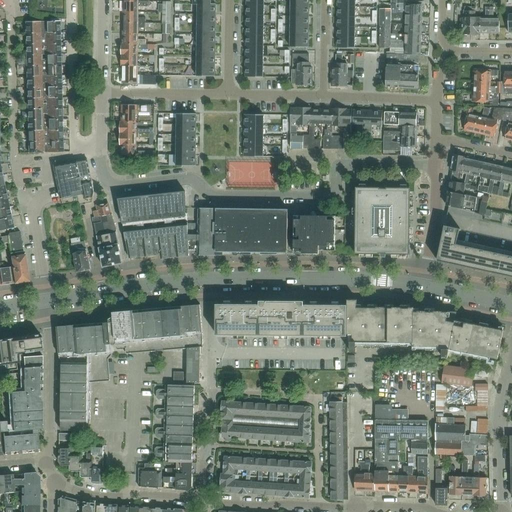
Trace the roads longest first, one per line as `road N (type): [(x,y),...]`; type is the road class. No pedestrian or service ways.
road 1 (secondary): [(45,300),(211,279),(423,285)]
road 2 (residential): [(110,183),(187,178),(217,195),(323,197),(343,165),(436,164)]
road 3 (residential): [(69,0),(72,139),(100,148)]
road 4 (residential): [(498,511),(499,412),(511,354)]
road 5 (residential): [(54,484),(203,501)]
road 6 (residential): [(11,7),(13,155)]
road 7 (residential): [(50,430),(45,300)]
road 8 (residential): [(101,93),(228,94)]
road 9 (residential): [(423,285),(436,164)]
